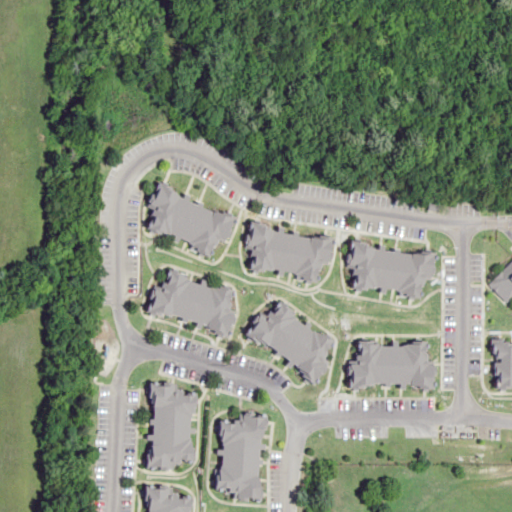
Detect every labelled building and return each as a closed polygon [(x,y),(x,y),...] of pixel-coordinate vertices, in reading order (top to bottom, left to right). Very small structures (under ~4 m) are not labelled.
[(141,228),(212,253),(217,239),(225,242),(235,214),(156,186),(141,228)] [(331,241),(252,222),(241,265),(321,284),(331,241)] [(431,252),(349,246),(346,290),(428,296),(431,252)] [(511,258),(486,285),(507,306),(511,301),(511,258)] [(238,291),(164,269),(150,313),(224,335),(238,291)] [(277,298),(249,331),(306,380),(334,347),(277,298)] [(352,342),(351,384),(433,386),(433,376),(425,375),(426,343),(352,342)] [(511,386),(511,342),(492,342),(491,386),(511,386)] [(194,393),(175,392),(175,384),(149,383),(148,466),(192,467),(194,393)] [(263,414),(241,414),(241,421),(220,420),(217,496),(260,497),(263,414)] [(187,511),(189,492),(142,489),(140,511),(187,511)]
